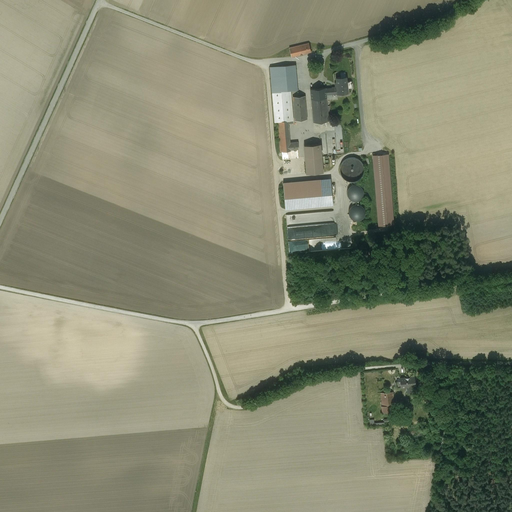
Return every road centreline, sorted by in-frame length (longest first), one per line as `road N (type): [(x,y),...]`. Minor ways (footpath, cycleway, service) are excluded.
road 1 (track): [(0,287),(196,324),(511,278)]
road 2 (unclassified): [(464,0),(426,23),(302,58),(258,62),(98,1)]
road 3 (track): [(288,309),(266,61)]
road 4 (track): [(380,366),(337,371),(239,405),(223,398),(196,324)]
road 5 (unclassified): [(98,1),(0,222)]
road 6 (unclassified): [(430,511),(442,429),(432,362)]
